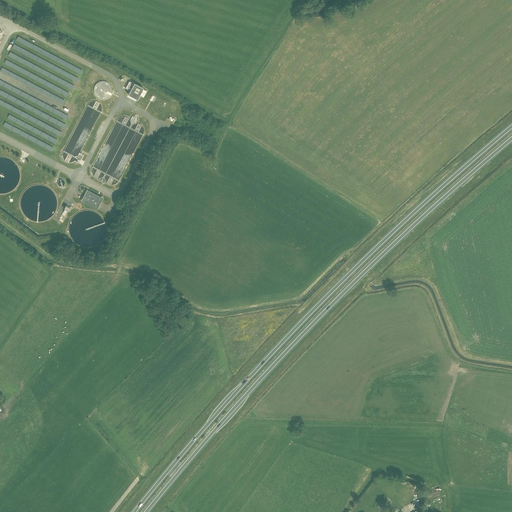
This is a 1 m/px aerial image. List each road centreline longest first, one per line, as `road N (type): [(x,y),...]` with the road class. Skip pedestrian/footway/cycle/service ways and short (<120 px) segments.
road 1 (trunk): [(511,126),(265,359),(135,511)]
road 2 (trunk): [(147,511),(330,305),(511,139)]
